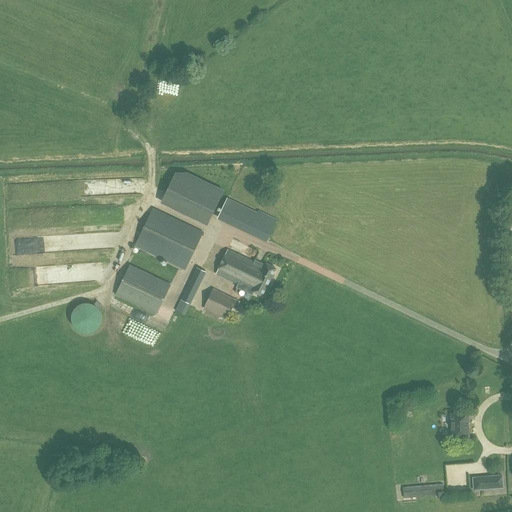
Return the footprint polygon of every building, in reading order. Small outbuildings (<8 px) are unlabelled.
[(160,201),(208,224),(217,207),(225,190),(188,172),(175,172),(170,183),(160,201)] [(249,231),(267,240),(277,220),(258,211),(257,213),(227,198),(217,219),(247,234),(249,231)] [(135,246),(185,271),(204,232),(153,208),(135,246)] [(217,274),(262,297),(276,269),(266,264),(264,268),(228,250),(217,274)] [(115,295),(156,314),(171,284),(129,264),(115,295)] [(87,267),(31,270),(32,283),(87,280),(87,267)] [(175,311),(186,316),(191,305),(190,305),(206,273),(197,268),(187,288),(181,300),(175,311)] [(204,309),(226,320),(231,308),(236,310),(240,302),(212,289),(204,309)] [(71,318),(71,319),(71,320),(72,322),(72,323),(73,324),(73,326),(74,327),(75,328),(75,329),(76,330),(77,330),(79,331),(80,332),(81,332),(82,333),(84,333),(85,333),(86,333),(88,333),(89,333),(90,333),(91,333),(93,332),(94,331),(95,331),(96,330),(97,329),(98,328),(99,327),(100,326),(100,325),(101,324),(101,322),(102,321),(102,320),(102,318),(102,317),(102,316),(101,314),(101,313),(100,312),(100,311),(99,310),(98,308),(97,307),(95,306),(94,305),(93,304),(92,304),(91,303),(89,303),(88,303),(87,303),(85,303),(84,303),(83,303),(82,304),(80,304),(79,305),(78,305),(77,306),(76,307),(75,308),(74,309),(73,310),(73,311),(72,313),(72,314),(71,315),(71,316),(71,318)] [(135,311),(134,316),(144,320),(145,315),(135,311)] [(451,413),(451,437),(467,437),(467,413),(451,413)] [(474,481),(474,491),(503,489),(502,479),(502,475),(473,477),(474,481)] [(403,488),(404,499),(438,495),(438,498),(444,498),(442,484),(403,488)]
